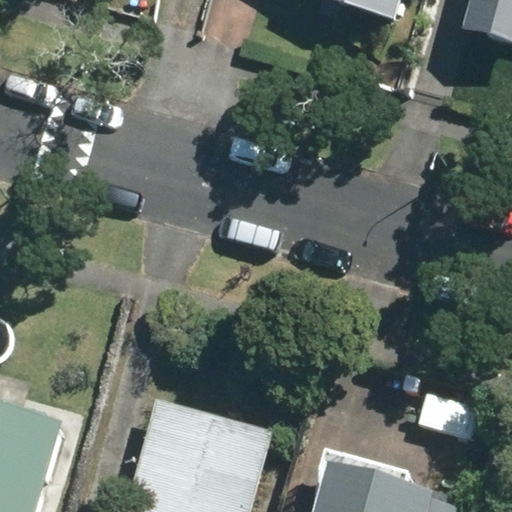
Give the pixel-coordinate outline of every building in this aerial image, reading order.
[(305,0),(306,0),(406,28),(414,0),(305,0)] [(511,0),(486,0),(474,40),(511,50),(511,0)] [(259,511),(281,435),(164,404),(134,511),(259,511)] [(44,511),(69,428),(0,407),(0,511),(44,511)] [(465,511),(341,478),(331,511),(465,511)]
